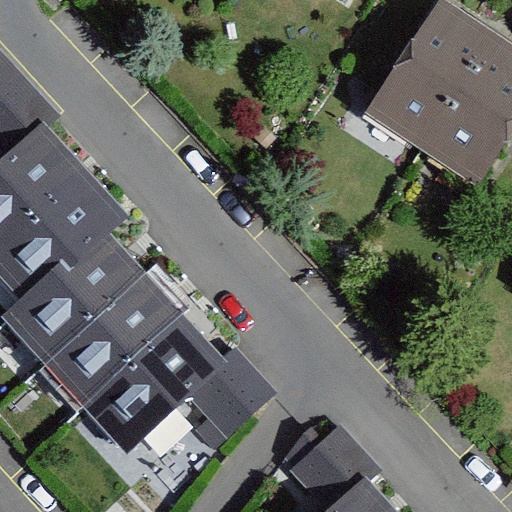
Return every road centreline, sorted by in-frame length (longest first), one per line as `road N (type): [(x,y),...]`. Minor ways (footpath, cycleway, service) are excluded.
road 1 (residential): [(0,4),(320,364)]
road 2 (residential): [(320,364),(453,511)]
road 3 (residential): [(211,511),(320,364)]
